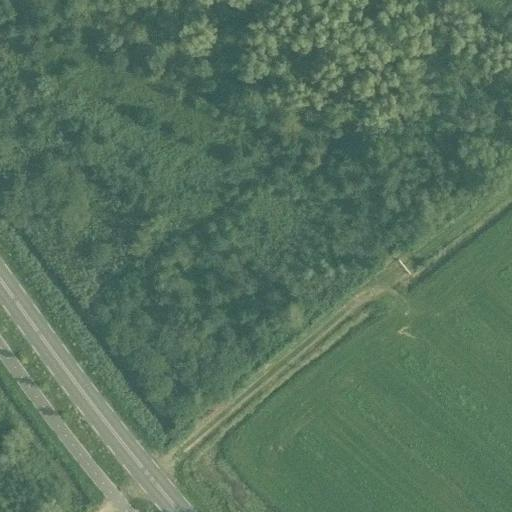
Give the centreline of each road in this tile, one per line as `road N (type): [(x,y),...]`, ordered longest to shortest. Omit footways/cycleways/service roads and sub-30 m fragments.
road 1 (track): [(511,177),(93,511)]
road 2 (secondary): [(172,511),(0,290)]
